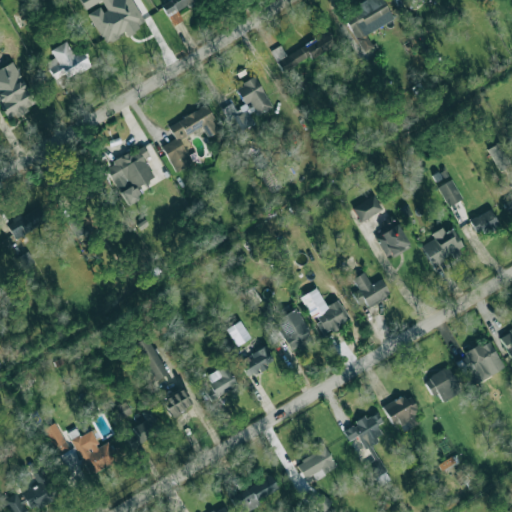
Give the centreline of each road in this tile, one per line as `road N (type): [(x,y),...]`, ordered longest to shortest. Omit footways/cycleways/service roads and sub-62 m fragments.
road 1 (residential): [(123,511),(511,275)]
road 2 (residential): [(0,178),(293,0)]
